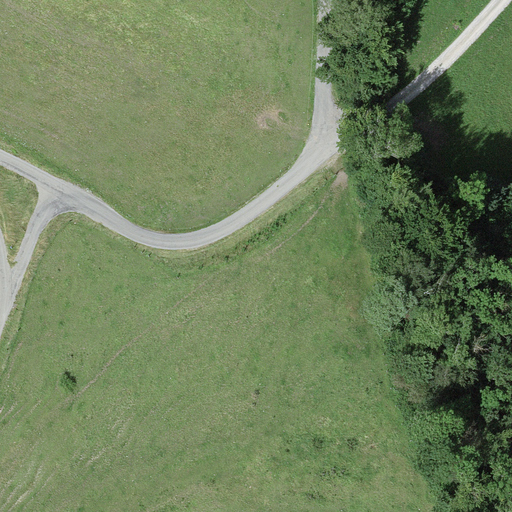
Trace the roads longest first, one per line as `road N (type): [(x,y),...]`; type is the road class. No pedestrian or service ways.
road 1 (track): [(65,200),(147,238),(188,238),(246,214),(322,152)]
road 2 (track): [(499,0),(440,63),(322,152)]
road 3 (track): [(322,152),(320,0)]
road 4 (track): [(0,296),(42,210),(65,200)]
